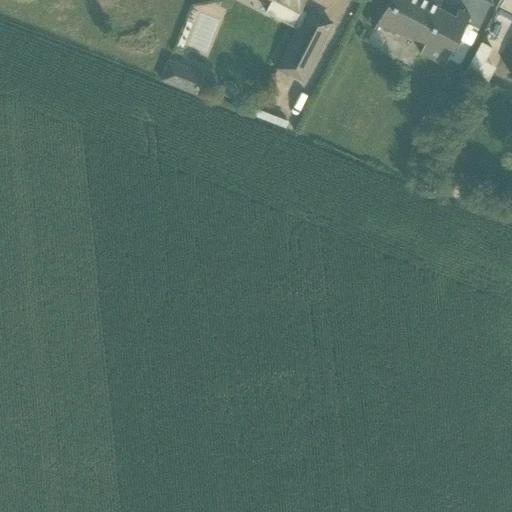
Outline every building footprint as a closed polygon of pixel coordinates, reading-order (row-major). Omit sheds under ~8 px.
[(278,0),(297,10),(302,0),(278,0)] [(453,17),(436,8),(440,1),(438,0),(386,0),(376,21),(426,40),(420,53),(443,65),(469,16),(456,10),(453,17)] [(320,15),(307,9),(276,68),(289,75),(290,73),(302,79),(330,24),(319,18),(320,15)] [(146,77),(183,91),(191,71),(154,56),(146,77)] [(402,161),(432,173),(455,120),(425,107),(402,161)] [(467,179),(457,207),(483,217),(494,189),(467,179)]
